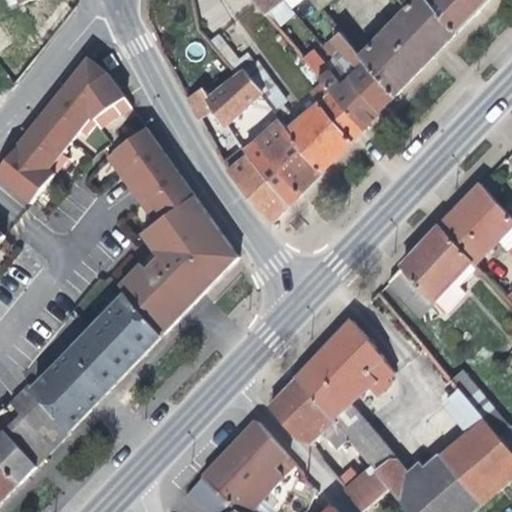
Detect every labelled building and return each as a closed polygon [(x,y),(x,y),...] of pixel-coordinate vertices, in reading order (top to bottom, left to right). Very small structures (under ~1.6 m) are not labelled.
[(285,1),(286,0),(251,0),(266,17),(285,1)] [(312,0),(325,14),(339,3),(336,0),(312,0)] [(401,0),(412,12),(424,0),(401,0)] [(428,0),(424,0),(412,12),(443,49),(458,35),(428,0)] [(491,0),(490,0),(428,0),(458,35),(482,10),(491,0)] [(266,17),(285,39),(303,23),(285,1),(266,17)] [(412,12),(400,24),(432,61),(443,49),(412,12)] [(0,27),(0,31),(8,43),(28,30),(18,15),(0,27)] [(400,24),(364,60),(367,64),(396,98),(415,78),(432,61),(400,24)] [(349,79),(367,64),(364,60),(342,35),(325,49),(349,79)] [(332,94),(343,85),(315,52),(304,61),(332,94)] [(116,53),(105,59),(111,70),(122,64),(116,53)] [(117,106),(127,98),(115,81),(103,65),(92,56),(73,80),(53,105),(31,131),(11,156),(0,170),(0,180),(30,204),(68,159),(62,154),(81,131),(86,136),(96,123),(103,131),(124,116),(117,106)] [(396,98),(367,64),(349,79),(380,115),(387,107),(396,98)] [(343,85),(332,94),(364,131),(371,124),(380,115),(349,79),(343,85)] [(213,101),(220,115),(228,131),(249,112),(229,86),(213,101)] [(220,115),(213,101),(207,91),(188,101),(202,125),(220,115)] [(332,94),(321,104),(353,142),(364,131),(332,94)] [(258,102),(278,129),(280,127),(285,123),(264,96),(258,102)] [(134,108),(127,98),(117,106),(124,116),(134,108)] [(340,155),(353,142),(321,104),(287,135),(323,173),(340,155)] [(278,129),(253,148),(255,153),(267,169),(262,174),(289,208),(308,188),(323,173),(287,135),(280,127),(278,129)] [(244,160),(255,153),(253,148),(242,128),(231,136),(240,152),(244,160)] [(143,267),(122,285),(131,295),(166,334),(241,257),(220,228),(174,164),(150,130),(109,159),(158,226),(145,236),(158,254),(162,261),(148,273),(143,267)] [(255,153),(244,160),(240,152),(223,164),(231,176),(272,225),(281,216),(289,208),(262,174),(267,169),(255,153)] [(503,242),(511,234),(511,219),(483,186),(466,203),(451,219),(485,258),(503,242)] [(404,268),(437,302),(474,266),(441,232),(404,268)] [(511,252),(511,234),(503,242),(511,252)] [(158,254),(143,267),(148,273),(162,261),(158,254)] [(437,302),(404,268),(386,285),(420,319),(437,302)] [(139,362),(166,334),(131,295),(73,351),(111,391),(139,362)] [(335,342),(297,381),(335,425),(355,406),(372,390),(381,401),(391,394),(385,387),(398,375),(354,321),(335,342)] [(34,390),(73,430),(111,391),(73,351),(34,390)] [(511,427),(464,370),(453,379),(462,389),(486,418),(511,449),(511,427)] [(272,407),(302,442),(317,429),(324,437),(336,451),(348,440),(335,425),(297,381),(272,407)] [(30,386),(14,402),(31,420),(58,446),(73,430),(34,390),(30,386)] [(486,418),(462,389),(442,406),(466,435),(486,418)] [(355,406),(335,425),(348,440),(372,467),(376,472),(390,460),(400,460),(355,406)] [(466,435),(446,451),(487,500),(511,478),(511,449),(486,418),(466,435)] [(14,426),(0,439),(0,457),(24,481),(44,461),(58,446),(31,420),(20,431),(14,426)] [(245,434),(275,466),(288,453),(259,420),(245,434)] [(302,442),(313,446),(324,437),(317,429),(302,442)] [(237,511),(265,511),(270,507),(261,500),(279,480),(278,470),(275,466),(245,434),(224,456),(203,478),(238,511),(237,511)] [(426,468),(415,477),(395,493),(410,511),(472,511),(487,500),(446,451),(426,468)] [(0,457),(0,506),(8,498),(24,481),(0,457)] [(395,493),(415,477),(409,471),(400,460),(390,460),(376,472),(392,491),(395,493)] [(409,471),(415,477),(426,468),(421,462),(409,471)] [(376,472),(372,467),(345,490),(363,511),(367,511),(392,491),(376,472)] [(314,511),(326,511),(331,508),(324,500),(313,509),(314,511)]
